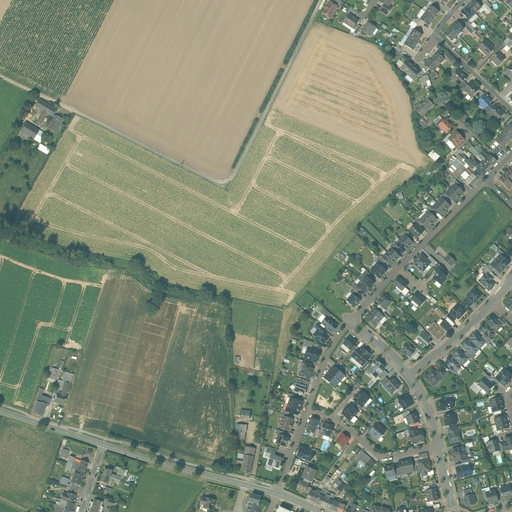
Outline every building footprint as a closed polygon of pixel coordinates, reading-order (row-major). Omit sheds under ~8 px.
[(481,7),(474,0),(470,4),(468,6),(475,14),(479,10),(478,10),(481,7),(481,8),(481,7)] [(332,3),(330,2),(327,5),(328,7),(327,9),(325,9),(323,13),(330,18),(332,15),(334,14),(338,8),(338,7),(332,3)] [(439,11),(431,5),(431,6),(428,9),(428,8),(425,12),(434,18),(435,16),(436,16),(439,11)] [(475,14),(468,6),(466,9),(466,8),(462,12),(469,20),(469,19),(472,17),(475,14)] [(434,18),(425,12),(423,16),(421,19),(420,19),(428,25),(432,21),(434,18)] [(358,21),(349,15),(344,22),(353,28),(356,24),(358,21)] [(464,29),(457,21),(453,25),(451,28),(458,35),(461,32),(461,31),(464,29)] [(376,28),(368,22),(362,31),(368,34),(368,35),(369,36),(371,36),(372,35),(372,33),(376,28)] [(458,35),(451,28),(449,30),(448,30),(444,34),(451,41),(452,41),(451,41),(454,38),(458,35)] [(422,35),(413,29),(413,30),(411,33),(409,37),(417,42),(419,40),(422,35)] [(417,42),(409,37),(406,41),(405,44),(404,44),(404,45),(405,45),(413,50),(416,45),(415,45),(417,42)] [(486,40),(479,48),(480,47),(488,55),(487,56),(492,51),(492,50),(494,48),(486,41),(487,40),(486,40)] [(504,43),(499,48),(501,51),(507,45),(506,44),(504,43)] [(397,47),(394,53),(399,56),(402,50),(397,47)] [(444,59),(437,52),(433,56),(431,59),(438,66),(442,62),(441,62),(444,59)] [(504,59),(499,53),(497,55),(491,60),(492,61),(493,60),(498,65),(497,66),(498,66),(505,59),(505,58),(504,59)] [(411,64),(403,57),(400,60),(404,64),(400,68),(401,68),(404,70),(403,71),(407,74),(414,66),(411,64)] [(438,66),(431,59),(429,61),(425,65),(429,69),(427,72),(434,79),(438,75),(433,71),(435,69),(438,66)] [(416,68),(414,66),(407,74),(410,77),(411,77),(413,79),(413,80),(420,72),(416,68)] [(466,78),(459,71),(459,70),(451,78),(459,86),(464,81),(467,78),(467,77),(466,78)] [(479,89),(471,82),(472,82),(471,82),(468,85),(464,90),(471,97),(470,98),(470,99),(480,89),(479,89)] [(491,101),(485,95),(477,103),(484,109),(488,105),(492,101),(491,101)] [(430,97),(417,111),(423,116),(427,111),(428,111),(427,111),(433,105),(434,105),(432,104),(434,102),(430,97)] [(57,110),(39,99),(34,106),(43,111),(36,122),(41,125),(47,114),(52,117),(53,115),(54,114),(57,110)] [(504,113),(496,105),(492,109),(488,113),(489,114),(490,113),(497,119),(495,122),(499,118),(500,118),(501,118),(500,117),(504,113)] [(63,120),(54,114),(53,115),(52,117),(54,118),(48,128),(55,133),(63,120)] [(427,120),(423,117),(420,120),(418,122),(427,131),(429,129),(427,127),(431,123),(430,122),(431,121),(429,119),(427,120)] [(442,118),(435,124),(438,127),(439,125),(444,120),(442,118)] [(449,124),(445,120),(444,120),(439,125),(441,127),(441,129),(442,130),(443,130),(444,130),(447,133),(452,127),(452,126),(451,124),(449,124)] [(39,131),(25,122),(20,131),(31,137),(34,139),(39,131)] [(510,125),(503,132),(510,140),(511,138),(511,137),(511,136),(511,126),(510,125)] [(31,137),(20,131),(18,135),(28,141),(31,137)] [(45,134),(39,131),(34,139),(40,143),(45,134)] [(463,139),(457,132),(452,136),(449,139),(450,140),(455,146),(457,145),(458,145),(462,141),(463,139)] [(503,133),(496,141),(503,148),(510,140),(503,132),(503,133)] [(450,134),(443,140),(447,143),(450,140),(449,139),(452,136),(450,134)] [(455,146),(450,140),(447,143),(452,149),(455,146)] [(50,150),(40,144),(38,149),(47,154),(50,150)] [(502,150),(498,146),(492,152),(496,156),(502,150)] [(440,156),(433,150),(428,155),(435,161),(440,156)] [(483,151),(480,154),(485,159),(486,160),(489,157),(483,151)] [(463,159),(459,155),(456,158),(462,164),(464,166),(465,164),(462,161),(463,159)] [(497,161),(491,155),(489,157),(486,160),(491,165),(492,166),(497,161)] [(462,164),(457,159),(452,164),(457,168),(462,164)] [(486,160),(485,159),(483,161),(481,164),(486,169),(491,165),(486,160)] [(471,163),(469,166),(468,166),(472,170),(473,170),(475,171),(477,169),(471,163)] [(486,169),(481,164),(478,166),(476,168),(477,169),(482,174),(486,169)] [(482,174),(477,169),(475,171),(472,174),(478,180),(483,175),(482,174)] [(469,175),(465,171),(459,177),(463,182),(469,175)] [(463,182),(467,186),(476,177),(471,173),(469,175),(463,182)] [(510,181),(504,175),(500,180),(507,188),(511,183),(510,181)] [(451,189),(459,197),(463,192),(459,188),(455,185),(451,189)] [(459,197),(451,189),(450,189),(448,191),(449,191),(446,194),(450,197),(454,202),(459,197)] [(446,202),(442,198),(437,203),(445,210),(450,206),(446,202)] [(445,210),(437,203),(433,207),(436,211),(441,215),(445,210)] [(432,215),(429,212),(424,216),(432,224),(436,219),(432,215)] [(424,216),(421,220),(419,221),(423,224),(427,228),(432,224),(424,216)] [(418,217),(415,220),(418,224),(420,225),(421,226),(423,224),(419,221),(421,220),(418,217)] [(416,226),(414,225),(409,230),(417,238),(423,233),(417,228),(416,226)] [(409,239),(405,235),(400,240),(408,247),(413,243),(409,239)] [(400,240),(396,244),(399,248),(404,252),(408,247),(400,240)] [(395,252),(392,248),(392,249),(387,253),(395,261),(399,256),(395,252)] [(506,256),(500,250),(498,252),(501,255),(504,258),(506,256)] [(395,261),(387,253),(383,258),(386,261),(390,265),(395,261)] [(430,262),(421,255),(414,263),(423,271),(430,263),(430,262)] [(455,262),(449,255),(444,260),(451,266),(455,262)] [(504,258),(501,255),(499,257),(498,256),(495,259),(504,268),(506,265),(507,265),(509,264),(509,262),(504,258)] [(378,258),(378,257),(374,261),(378,264),(378,263),(381,266),(384,263),(378,258)] [(504,268),(495,259),(493,262),(493,263),(491,265),(495,269),(499,272),(501,272),(502,271),(502,270),(504,268)] [(378,264),(375,267),(373,267),(371,269),(371,271),(379,278),(386,271),(385,270),(381,266),(378,263),(378,264)] [(491,265),(490,264),(486,267),(491,272),(495,269),(491,265)] [(486,267),(485,266),(483,269),(484,270),(484,269),(489,274),(491,272),(486,267)] [(489,274),(484,269),(484,270),(482,271),(486,275),(485,276),(485,275),(481,279),(483,280),(480,282),(489,290),(494,284),(490,280),(493,278),(489,274)] [(372,276),(366,270),(362,274),(365,277),(366,276),(369,279),(372,276)] [(444,274),(440,271),(433,278),(441,285),(445,281),(444,280),(447,276),(444,274),(444,275),(444,274)] [(369,279),(366,276),(365,277),(361,281),(370,289),(373,286),(372,285),(374,283),(369,279)] [(408,285),(399,277),(393,284),(402,292),(408,285)] [(370,289),(361,281),(358,285),(357,286),(360,289),(365,293),(367,291),(368,292),(370,289)] [(355,283),(351,287),(353,288),(357,292),(360,289),(357,286),(358,285),(355,283)] [(357,292),(353,288),(350,292),(352,294),(353,294),(357,297),(360,294),(357,292)] [(481,296),(474,289),(473,291),(471,291),(471,292),(468,296),(469,297),(474,302),(475,302),(481,296)] [(421,297),(417,293),(411,299),(415,303),(421,297)] [(357,297),(353,294),(352,294),(348,299),(350,301),(348,303),(348,304),(350,305),(351,305),(352,304),(354,307),(360,300),(357,297)] [(383,296),(377,302),(379,304),(384,309),(385,309),(386,307),(387,308),(389,305),(389,304),(390,302),(383,296)] [(426,301),(421,297),(415,303),(420,307),(426,301)] [(474,302),(469,297),(464,302),(469,306),(474,302)] [(384,309),(379,304),(377,307),(381,310),(384,313),(386,310),(385,309),(384,309)] [(458,304),(451,311),(452,313),(457,317),(459,319),(465,312),(458,304)] [(379,312),(374,308),(370,313),(380,321),(384,317),(384,316),(379,312)] [(384,313),(381,310),(379,312),(384,316),(384,317),(386,319),(388,316),(384,313)] [(380,321),(370,313),(366,318),(372,323),(375,326),(376,326),(380,321)] [(457,317),(452,313),(450,314),(447,317),(453,322),(457,317)] [(497,321),(492,316),(487,320),(489,321),(487,323),(495,331),(497,329),(497,330),(500,327),(500,326),(501,325),(497,321)] [(338,326),(327,317),(322,323),(332,332),(338,326)] [(447,322),(445,320),(439,326),(445,332),(448,330),(448,331),(452,327),(451,326),(447,322)] [(495,331),(487,323),(485,325),(484,324),(479,328),(485,334),(489,338),(489,337),(490,336),(491,337),(494,334),(493,333),(495,331)] [(325,329),(318,324),(314,328),(318,330),(319,329),(323,332),(325,329)] [(433,324),(427,330),(438,340),(445,333),(438,326),(437,328),(433,324)] [(323,332),(319,329),(318,330),(315,334),(318,336),(316,338),(320,342),(321,341),(324,344),(329,338),(326,336),(327,335),(323,332)] [(422,334),(422,333),(416,339),(419,342),(417,344),(423,348),(425,346),(426,348),(431,341),(428,339),(422,334)] [(481,338),(475,333),(471,337),(472,339),(470,340),(478,348),(480,346),(481,347),(484,344),(483,343),(484,342),(481,338)] [(489,338),(485,334),(483,336),(489,342),(491,340),(489,337),(489,338)] [(357,342),(350,336),(347,340),(346,340),(344,342),(344,343),(344,344),(350,350),(354,345),(357,342)] [(489,342),(483,336),(481,338),(484,342),(487,344),(489,342)] [(313,343),(305,340),(303,346),(308,348),(311,349),(313,343)] [(478,348),(470,340),(468,342),(467,341),(463,346),(468,351),(472,355),(473,353),(474,354),(477,351),(476,350),(478,348)] [(415,351),(407,344),(406,345),(405,345),(403,346),(404,347),(402,350),(403,351),(403,352),(407,355),(408,355),(410,357),(411,356),(415,351)] [(354,345),(350,350),(348,352),(351,354),(354,350),(357,347),(354,345)] [(311,349),(308,348),(306,354),(304,354),(304,356),(305,357),(305,358),(316,362),(317,358),(318,357),(320,352),(311,349)] [(362,350),(360,348),(356,352),(352,357),(357,361),(367,351),(363,348),(362,350)] [(415,351),(411,356),(413,358),(419,351),(417,349),(415,351)] [(354,350),(351,354),(348,356),(351,359),(352,357),(356,352),(354,350)] [(458,350),(453,354),(455,355),(453,357),(461,365),(463,363),(463,364),(467,361),(466,360),(467,359),(463,355),(458,350)] [(367,351),(357,361),(362,366),(363,366),(367,361),(371,357),(368,355),(370,354),(367,351)] [(472,355),(468,351),(466,353),(471,358),(472,359),(475,357),(472,355)] [(453,357),(451,359),(450,358),(445,362),(451,368),(455,371),(456,370),(457,371),(460,367),(459,367),(461,365),(453,357)] [(367,361),(363,366),(362,366),(361,368),(363,370),(369,363),(367,361)] [(373,363),(372,365),(372,366),(368,371),(372,374),(373,374),(377,377),(377,376),(382,380),(385,376),(388,374),(383,369),(385,368),(381,364),(380,365),(376,361),(374,363),(373,363)] [(310,368),(305,366),(303,371),(302,372),(300,375),(310,379),(310,378),(311,378),(311,376),(311,375),(313,369),(310,368)] [(340,372),(334,366),(330,372),(340,381),(345,376),(340,372)] [(57,370),(51,368),(49,375),(53,376),(52,378),(55,379),(56,376),(59,377),(61,371),(57,370)] [(434,371),(429,375),(429,377),(427,379),(434,385),(441,378),(446,373),(441,368),(436,373),(434,371)] [(511,375),(509,372),(504,368),(504,369),(500,373),(508,381),(511,376),(511,375)] [(349,375),(342,369),(340,372),(345,376),(347,378),(349,375)] [(340,381),(330,372),(325,377),(331,382),(336,386),(340,381)] [(508,381),(500,373),(496,378),(500,382),(504,386),(508,381)] [(382,380),(379,382),(384,387),(386,384),(389,381),(385,376),(382,380)] [(500,382),(496,378),(494,376),(491,378),(498,384),(500,382)] [(389,381),(386,384),(393,392),(395,390),(397,391),(398,389),(398,388),(401,386),(393,378),(389,381)] [(494,386),(484,378),(478,385),(487,393),(494,386)] [(300,382),(298,381),(297,381),(293,385),(296,387),(294,392),(299,393),(300,395),(301,394),(304,395),(306,390),(307,388),(308,385),(300,382)] [(70,383),(64,382),(63,387),(61,394),(58,393),(55,402),(63,405),(65,401),(65,399),(66,396),(65,395),(67,391),(68,392),(70,383)] [(336,386),(331,382),(329,384),(336,390),(338,388),(336,386)] [(370,398),(361,391),(357,395),(366,402),(370,398)] [(51,398),(41,395),(42,394),(39,393),(36,401),(37,401),(33,413),(42,416),(46,405),(49,406),(51,398)] [(366,402),(357,395),(354,400),(359,404),(362,407),(366,402)] [(400,401),(399,401),(402,406),(402,407),(403,407),(404,410),(413,404),(407,396),(406,397),(400,401)] [(497,398),(489,400),(491,406),(502,403),(500,397),(497,398)] [(294,399),(291,398),(289,404),(300,408),(302,402),(294,399)] [(446,399),(441,400),(442,403),(441,404),(441,407),(442,406),(442,410),(452,408),(451,404),(453,404),(452,401),(451,398),(446,399)] [(502,403),(491,406),(493,413),(501,410),(504,410),(502,403)] [(289,404),(286,411),(290,412),(297,415),(300,408),(289,404)] [(355,409),(350,404),(346,409),(354,416),(358,412),(358,411),(355,409)] [(354,416),(346,409),(342,413),(347,418),(350,421),(350,420),(354,416)] [(250,411),(241,410),(240,418),(250,419),(250,411)] [(416,413),(406,417),(409,424),(419,421),(416,413)] [(450,414),(445,416),(447,425),(457,423),(454,414),(450,414)] [(502,416),(494,418),(496,425),(507,422),(505,415),(502,416)] [(293,419),(284,416),(280,428),(289,431),(290,428),(291,428),(292,424),(291,423),(293,419)] [(318,421),(311,418),(307,430),(314,432),(314,433),(316,428),(318,421)] [(350,421),(347,418),(345,420),(352,426),(354,423),(350,420),(350,421)] [(376,418),(370,424),(374,427),(377,423),(379,421),(376,418)] [(507,422),(496,425),(498,431),(502,430),(509,428),(507,422)] [(333,426),(324,423),(321,432),(321,433),(321,434),(324,436),(326,435),(326,434),(330,435),(332,430),(333,426)] [(374,427),(369,432),(372,435),(372,436),(374,437),(375,437),(378,440),(381,436),(382,437),(384,435),(383,434),(386,431),(377,423),(374,427)] [(417,432),(416,430),(410,432),(411,434),(410,434),(410,435),(410,436),(410,439),(412,439),(413,442),(424,439),(422,431),(417,432)] [(244,432),(236,431),(235,439),(243,440),(244,432)] [(458,432),(450,434),(449,436),(450,442),(452,443),(461,441),(459,432),(458,432)] [(284,436),(278,434),(278,435),(277,438),(278,440),(276,443),(285,446),(286,443),(287,443),(288,440),(288,439),(288,438),(284,436)] [(342,434),(336,442),(343,447),(345,443),(349,439),(342,434)] [(496,440),(488,442),(489,445),(489,447),(489,448),(490,449),(491,453),(499,451),(499,450),(497,444),(496,440)] [(255,448),(246,446),(244,455),(254,457),(255,448)] [(361,450),(356,446),(353,451),(357,455),(361,450)] [(276,450),(268,447),(266,453),(271,454),(274,455),(276,450)] [(458,448),(452,450),(453,456),(466,453),(464,447),(458,448)] [(303,449),(301,448),(298,456),(302,457),(302,458),(306,459),(311,461),(312,457),(313,457),(314,456),(315,455),(314,453),(314,452),(310,451),(303,449)] [(69,451),(63,449),(62,452),(61,454),(60,457),(66,458),(69,451)] [(453,456),(454,460),(455,462),(462,460),(467,459),(467,457),(466,453),(453,456)] [(274,455),(271,454),(267,465),(279,468),(282,458),(274,455)] [(366,454),(361,460),(366,464),(367,463),(371,458),(366,454)] [(254,457),(244,455),(243,459),(243,463),(241,471),(250,473),(254,457)] [(74,458),(69,456),(67,463),(86,469),(88,462),(81,460),(80,464),(73,461),(74,458)] [(371,458),(367,463),(371,467),(375,463),(371,458)] [(303,461),(297,459),(294,464),(300,467),(303,461)] [(413,465),(411,459),(408,459),(408,460),(405,461),(408,473),(410,472),(410,471),(414,470),(413,465)] [(424,460),(418,461),(418,464),(420,473),(422,473),(423,476),(427,475),(426,472),(430,471),(428,459),(424,460)] [(405,461),(402,462),(401,461),(398,461),(400,468),(401,473),(404,472),(405,473),(408,473),(405,461)] [(74,475),(82,477),(83,475),(86,469),(67,463),(65,470),(70,471),(71,468),(78,470),(76,473),(75,472),(74,475)] [(393,465),(384,467),(386,477),(395,475),(394,469),(393,465)] [(462,467),(456,468),(457,471),(458,478),(468,476),(467,472),(471,471),(470,465),(462,467)] [(316,471),(309,467),(305,475),(304,475),(303,478),(305,479),(303,482),(309,484),(310,481),(312,482),(316,471)] [(112,470),(105,468),(102,474),(120,480),(121,477),(111,474),(112,470)] [(119,468),(117,474),(122,476),(125,470),(119,468)] [(338,470),(328,483),(329,484),(339,471),(338,470)] [(120,480),(103,474),(100,481),(107,483),(108,480),(119,483),(120,480)] [(82,477),(74,475),(71,483),(72,483),(78,485),(79,485),(81,482),(82,480),(81,480),(82,477)] [(68,485),(70,478),(61,476),(59,483),(68,485)] [(303,482),(300,480),(296,488),(297,489),(297,488),(305,492),(306,492),(309,484),(303,482)] [(334,486),(331,489),(334,492),(337,488),(340,484),(336,482),(335,484),(336,484),(334,486)] [(340,484),(337,488),(338,489),(342,492),(346,486),(342,482),(340,484)] [(321,491),(320,495),(316,503),(321,505),(324,497),(326,495),(325,494),(327,489),(323,487),(321,491)] [(315,492),(311,490),(306,499),(311,501),(315,493),(315,492)] [(67,502),(72,503),(75,495),(69,493),(68,493),(67,496),(63,494),(61,499),(65,501),(67,502)] [(316,493),(315,493),(311,501),(316,503),(320,495),(316,493)] [(261,497),(252,494),(249,502),(250,502),(247,511),(261,511),(264,508),(258,506),(261,497)] [(465,497),(464,497),(466,506),(475,504),(473,495),(465,497)] [(215,500),(206,498),(202,497),(201,504),(204,505),(204,506),(209,507),(208,509),(213,510),(215,500)] [(326,498),(324,497),(321,505),(326,507),(329,499),(326,498)] [(103,502),(94,499),(91,509),(98,511),(98,509),(100,510),(103,502)] [(329,499),(326,507),(331,510),(334,501),(329,499)] [(337,501),(335,500),(334,501),(331,510),(333,510),(333,511),(335,511),(337,511),(341,503),(342,501),(338,500),(337,501)] [(287,503),(282,501),(279,502),(276,508),(282,510),(284,511),(287,503)] [(72,503),(67,502),(65,508),(72,510),(74,504),(72,503)] [(341,503),(337,511),(343,511),(346,505),(341,503)]
